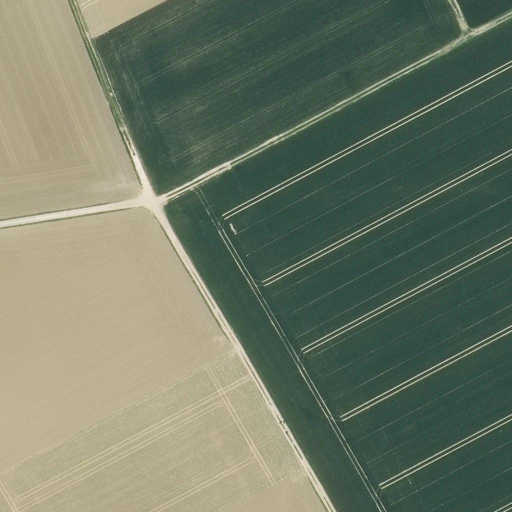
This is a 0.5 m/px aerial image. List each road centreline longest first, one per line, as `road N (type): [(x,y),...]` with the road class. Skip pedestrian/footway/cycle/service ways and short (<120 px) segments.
road 1 (track): [(511,12),(154,204),(73,0)]
road 2 (track): [(0,225),(154,204),(330,511)]
